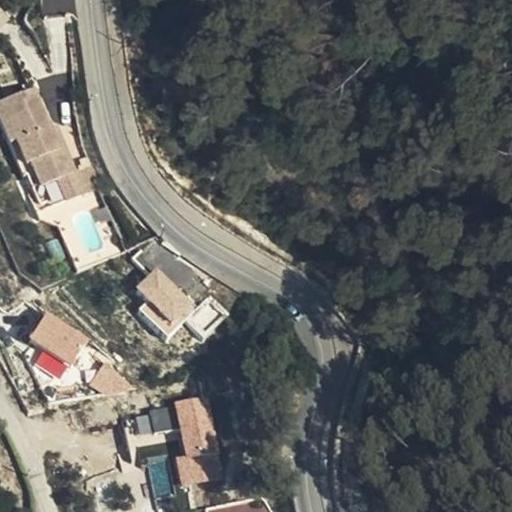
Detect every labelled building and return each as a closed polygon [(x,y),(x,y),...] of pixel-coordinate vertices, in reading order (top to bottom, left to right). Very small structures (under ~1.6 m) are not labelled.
[(55,143),(51,132),(34,93),(0,106),(0,123),(23,178),(29,178),(34,192),(57,182),(75,174),(61,140),(55,143)] [(56,129),(51,132),(55,143),(61,140),(56,129)] [(99,187),(90,166),(81,171),(90,191),(99,187)] [(75,174),(57,182),(66,203),(84,194),(75,174)] [(80,239),(70,215),(65,204),(40,215),(42,221),(61,229),(67,245),(80,239)] [(86,251),(80,239),(67,245),(79,275),(93,267),(86,251)] [(192,308),(156,273),(136,293),(172,328),(192,308)] [(89,342),(48,315),(30,342),(44,350),(68,367),(71,369),(89,342)] [(176,456),(181,485),(225,477),(210,397),(177,404),(186,454),(176,456)]
